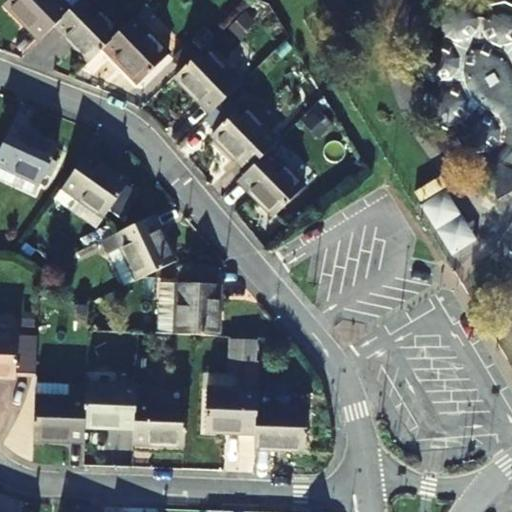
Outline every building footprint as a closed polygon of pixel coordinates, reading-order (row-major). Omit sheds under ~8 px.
[(39,39),(53,26),(69,10),(58,0),(8,0),(4,4),(39,39)] [(88,62),(103,47),(117,33),(84,0),(79,0),(69,10),(53,26),(88,62)] [(418,53),(416,65),(422,80),(435,87),(428,95),(426,107),(431,120),(449,127),(461,125),(457,136),(464,151),(478,156),(473,171),(486,169),(489,182),(511,188),(511,187),(511,9),(501,4),(488,7),(478,17),(473,5),(461,1),(445,4),(435,14),(433,28),(440,40),(426,43),(418,53)] [(117,33),(103,47),(138,83),(168,53),(142,26),(155,11),(147,4),(117,33)] [(210,112),(236,87),(240,83),(205,47),(175,76),(210,112)] [(212,134),(247,170),(268,151),(277,142),(243,105),(248,100),(236,87),(210,112),(204,119),(215,131),(212,134)] [(56,145),(9,126),(0,146),(0,179),(35,194),(56,145)] [(268,151),(247,170),(238,179),(274,215),(303,187),(268,151)] [(128,183),(85,153),(61,187),(104,215),(128,183)] [(451,255),(478,238),(446,185),(419,202),(451,255)] [(174,262),(152,216),(103,240),(125,286),(174,262)] [(207,269),(180,268),(178,283),(207,285),(207,269)] [(178,283),(160,282),(158,334),(187,335),(216,335),(218,286),(207,285),(178,283)] [(37,336),(0,334),(0,375),(35,377),(37,336)] [(254,433),(255,407),(257,362),(240,362),(238,391),(205,389),(204,431),(254,433)] [(133,427),(134,402),(135,385),(85,384),(85,400),(84,425),(133,427)] [(84,425),(85,400),(35,397),(33,439),(83,441),(84,425)] [(134,402),(133,427),(132,443),(183,445),(184,404),(134,402)] [(306,408),(255,407),(254,433),(253,448),(305,450),(306,408)]
